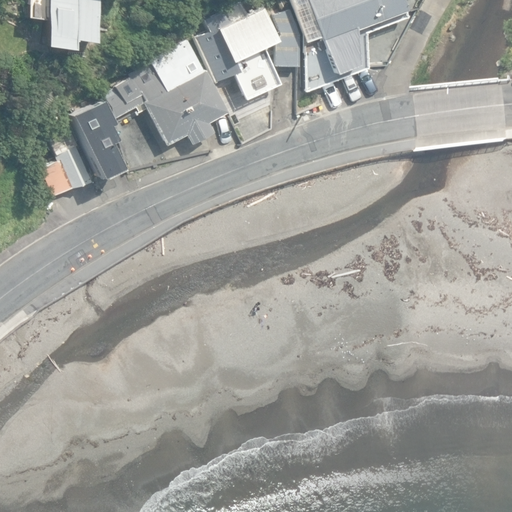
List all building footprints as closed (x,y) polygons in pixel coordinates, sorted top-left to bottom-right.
[(46,0),(40,40),(66,44),(68,34),(89,38),(94,0),(46,0)] [(398,0),(300,0),(328,71),(352,62),(350,27),(402,7),(398,0)] [(232,77),(241,97),(275,82),(259,44),(272,39),(258,5),(242,12),(237,3),(203,18),(207,27),(189,34),(212,86),(232,77)] [(272,65),(295,66),(296,35),(286,8),(270,13),(277,33),(278,43),(273,43),(272,65)] [(201,67),(199,69),(182,39),(126,69),(128,73),(142,98),(139,99),(142,105),(164,145),(184,134),(189,143),(210,131),(205,122),(225,111),(201,67)] [(142,98),(128,73),(94,91),(95,94),(107,118),(122,110),(124,115),(142,105),(139,99),(142,98)] [(64,108),(95,175),(117,164),(105,139),(111,136),(103,119),(107,118),(95,94),(64,108)] [(40,167),(50,192),(66,186),(67,189),(93,178),(77,140),(52,151),(56,160),(40,167)]
